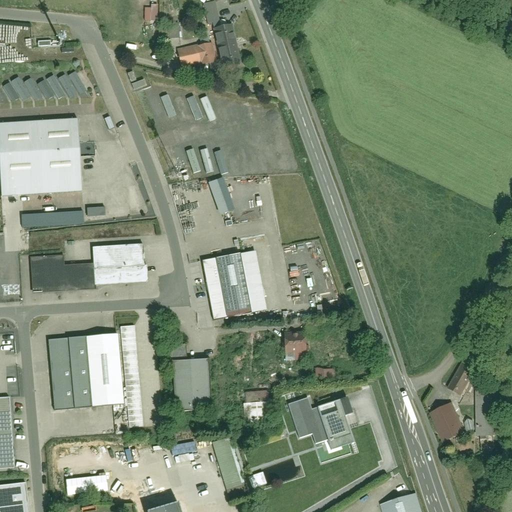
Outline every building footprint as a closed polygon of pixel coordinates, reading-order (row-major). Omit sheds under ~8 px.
[(202,7),(206,25),(221,23),(217,4),(202,7)] [(168,41),(179,41),(179,25),(168,25),(168,41)] [(221,70),(240,66),(233,27),(213,31),(216,44),(178,51),(182,69),(219,62),(221,70)] [(0,126),(0,174),(1,197),(79,194),(77,123),(0,126)] [(233,217),(235,227),(258,223),(256,212),(233,217)] [(90,267),(64,267),(63,258),(30,259),(31,293),(91,291),(91,285),(145,283),(144,247),(90,249),(90,267)] [(212,322),(248,315),(236,256),(201,263),(212,322)] [(285,337),(285,361),(306,361),(307,337),(285,337)] [(47,343),(52,414),(124,409),(118,338),(47,343)] [(184,346),(169,347),(172,415),(209,413),(206,363),(185,364),(184,346)] [(446,388),(460,396),(473,372),(459,365),(446,388)] [(474,394),(476,439),(500,439),(498,393),(474,394)] [(9,398),(0,398),(0,470),(12,471),(9,398)] [(325,446),(328,455),(353,448),(338,400),(313,407),(320,431),(309,434),(314,449),(325,446)] [(242,405),(244,426),(269,424),(268,403),(242,405)] [(450,407),(430,416),(442,443),(462,434),(450,407)] [(26,511),(24,487),(0,489),(0,511),(26,511)] [(421,511),(416,495),(376,506),(377,511),(421,511)]
